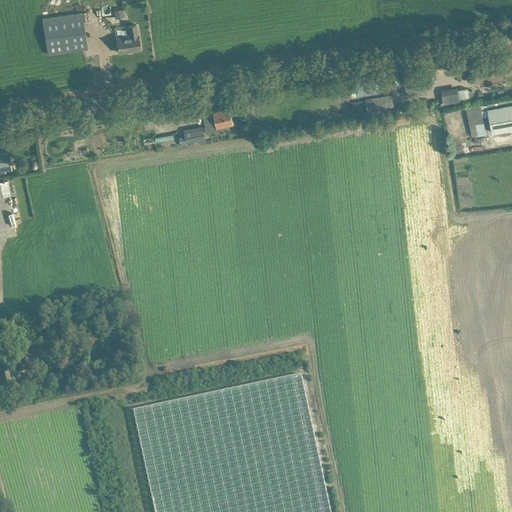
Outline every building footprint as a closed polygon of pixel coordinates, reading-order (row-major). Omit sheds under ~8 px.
[(119,9),(114,9),(114,10),(115,17),(124,16),(123,8),(119,9)] [(82,12),(42,18),(48,54),(76,50),(88,48),(82,12)] [(129,35),(116,37),(118,52),(127,51),(127,50),(133,50),(140,49),(136,24),(128,26),(129,35)] [(404,73),(407,94),(414,93),(413,87),(426,85),(423,70),(404,73)] [(356,83),(358,96),(377,93),(375,80),(356,83)] [(468,89),(458,91),(460,99),(460,100),(470,98),(469,90),(468,89)] [(395,111),(392,95),(366,99),(369,115),(395,111)] [(480,103),(465,106),(472,136),(486,133),(480,103)] [(511,129),(511,103),(488,108),(492,133),(511,129)] [(205,126),(206,133),(223,129),(222,126),(234,123),(230,107),(214,111),(214,115),(212,115),(212,113),(204,115),(206,126),(205,126)] [(203,127),(197,128),(197,130),(186,132),(185,130),(186,136),(180,137),(181,146),(188,145),(187,142),(205,139),(203,127)] [(10,162),(8,150),(0,151),(0,163),(3,163),(4,170),(11,169),(10,162)] [(0,197),(0,198),(11,196),(8,180),(0,181),(0,197)] [(0,324),(0,335),(11,334),(9,323),(0,324)] [(16,374),(22,372),(28,371),(49,366),(45,349),(23,354),(25,360),(5,365),(6,368),(0,369),(0,371),(1,376),(0,376),(0,386),(2,395),(20,391),(16,374)] [(330,511),(302,375),(133,411),(155,511),(330,511)]
